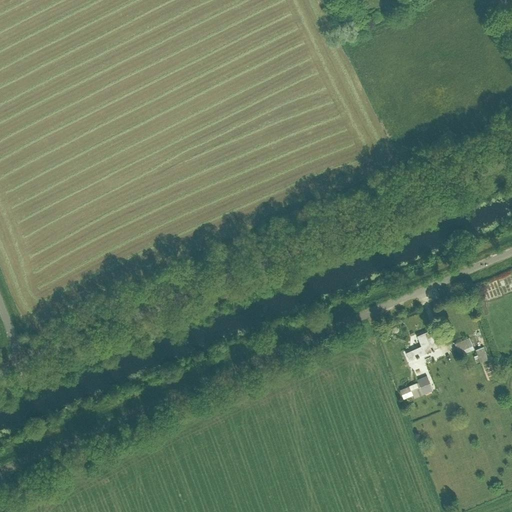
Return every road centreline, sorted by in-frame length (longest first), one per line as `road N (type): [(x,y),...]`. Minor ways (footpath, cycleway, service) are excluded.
road 1 (unclassified): [(2,511),(0,473),(511,250)]
road 2 (unclassified): [(511,160),(24,361)]
